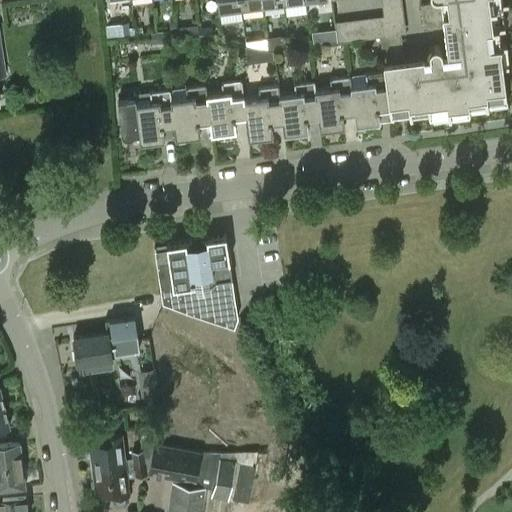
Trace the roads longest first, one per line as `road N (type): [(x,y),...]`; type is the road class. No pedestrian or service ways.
road 1 (residential): [(0,247),(83,215),(168,197),(511,147)]
road 2 (residential): [(63,511),(44,411),(0,296)]
